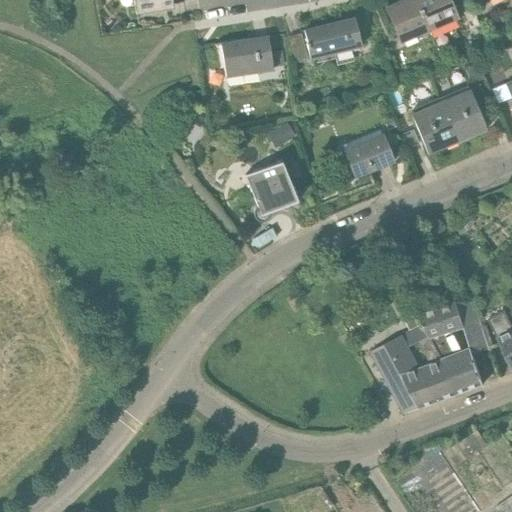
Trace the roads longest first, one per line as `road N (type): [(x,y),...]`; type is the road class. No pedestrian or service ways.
road 1 (residential): [(167,373),(224,304),(296,250),(511,161)]
road 2 (residential): [(167,373),(238,427),(314,454),(363,448),(511,390)]
road 3 (residential): [(42,511),(107,449),(167,373)]
